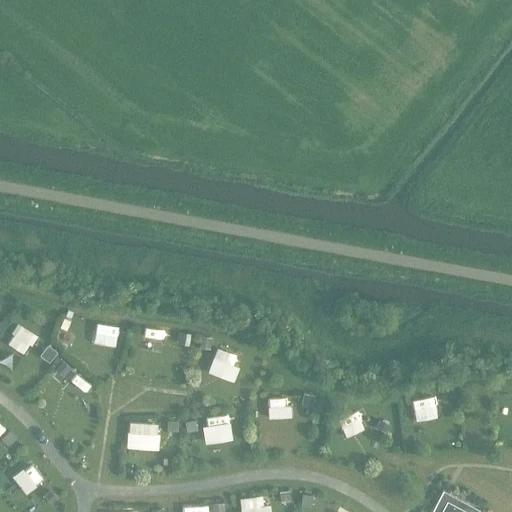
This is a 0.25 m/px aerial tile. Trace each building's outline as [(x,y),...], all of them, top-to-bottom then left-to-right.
[(95,343),(117,346),(120,325),(99,321),(95,343)] [(21,322),(9,342),(27,353),(39,333),(21,322)] [(179,332),(177,343),(189,345),(190,334),(179,332)] [(201,336),(200,347),(210,348),(212,338),(201,336)] [(49,344),(42,354),(50,360),(57,350),(49,344)] [(210,371),(236,380),(241,365),(235,363),(238,352),(219,346),(210,371)] [(63,360),(56,369),(64,376),(72,367),(63,360)] [(77,378),(61,394),(75,408),(91,392),(77,378)] [(454,389),(444,391),(445,399),(455,397),(454,389)] [(417,420),(443,416),(440,392),(413,396),(417,420)] [(270,395),(271,418),(296,417),(295,394),(270,395)] [(304,394),(302,404),(311,407),(314,396),(304,394)] [(341,418),(348,436),(368,428),(361,410),(341,418)] [(207,416),(209,441),(234,439),(232,414),(207,416)] [(160,448),(161,422),(130,420),(129,447),(160,448)] [(196,420),(186,422),(188,431),(197,429),(196,420)] [(380,420),(377,428),(386,433),(390,425),(380,420)] [(168,421),(168,430),(178,431),(178,421),(168,421)] [(10,431),(2,439),(9,446),(17,438),(10,431)] [(28,493),(46,479),(33,461),(14,475),(28,493)] [(50,491),(45,496),(51,504),(57,499),(50,491)] [(289,491),(280,493),(281,502),(290,501),(289,491)] [(270,511),(269,494),(242,496),(242,511),(270,511)] [(304,494),(303,505),(312,506),(314,496),(304,494)] [(467,511),(447,501),(441,511),(467,511)]
